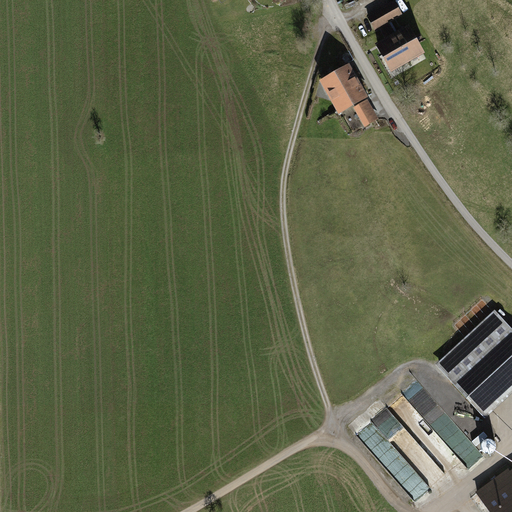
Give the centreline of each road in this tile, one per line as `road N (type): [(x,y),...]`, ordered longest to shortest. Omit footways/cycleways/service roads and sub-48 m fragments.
road 1 (track): [(330,9),(288,176),(285,230),(332,433)]
road 2 (track): [(330,9),(415,144),(511,266)]
road 3 (track): [(332,433),(190,511)]
